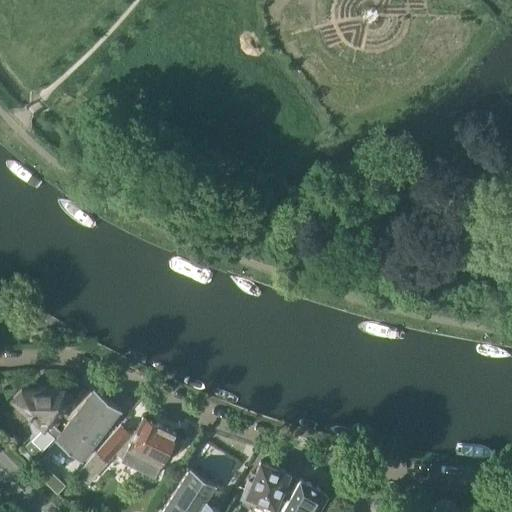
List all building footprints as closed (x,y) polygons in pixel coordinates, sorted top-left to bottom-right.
[(72,396),(63,387),(21,389),(12,397),(16,401),(15,405),(20,411),(25,410),(33,434),(21,446),(32,457),(58,430),(48,420),(72,396)] [(55,438),(81,459),(120,408),(94,388),(55,438)] [(78,471),(89,480),(119,447),(128,451),(129,448),(143,454),(138,464),(157,472),(168,448),(177,452),(184,437),(175,433),(175,432),(143,416),(134,435),(121,424),(78,471)] [(268,511),(275,505),(288,471),(260,460),(252,478),(248,477),(242,492),(240,498),(253,503),(255,497),(261,500),(259,505),(266,511),(268,511)] [(190,466),(160,511),(216,511),(219,508),(205,499),(215,482),(190,466)] [(315,511),(326,493),(318,488),(319,487),(308,481),(307,482),(299,478),(281,510),(280,511),(315,511)] [(435,511),(453,511),(454,507),(449,500),(442,499),(436,503),(435,511)]
